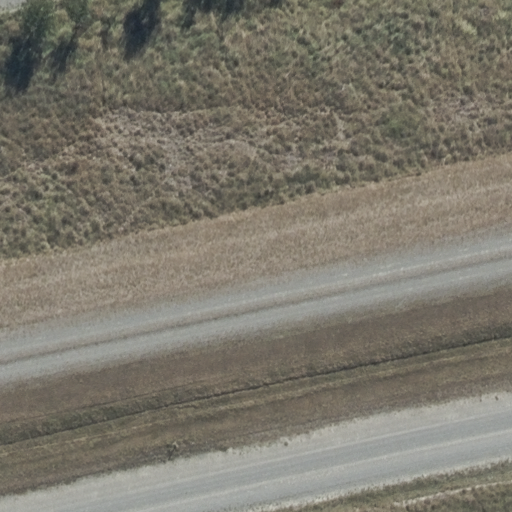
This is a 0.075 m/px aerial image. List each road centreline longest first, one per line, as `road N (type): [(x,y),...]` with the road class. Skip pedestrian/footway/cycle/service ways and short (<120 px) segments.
road 1 (track): [(0,364),(511,257)]
road 2 (unclassified): [(511,428),(130,511)]
